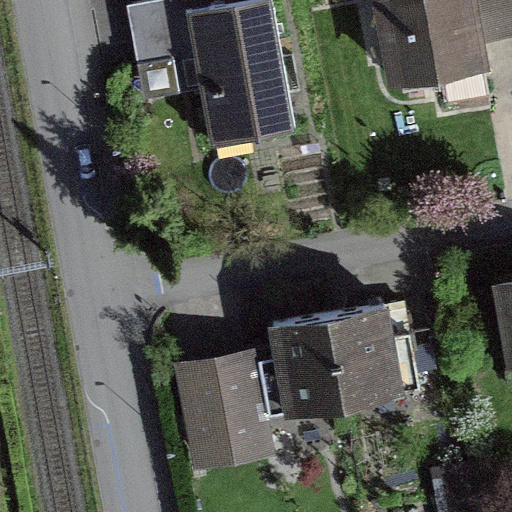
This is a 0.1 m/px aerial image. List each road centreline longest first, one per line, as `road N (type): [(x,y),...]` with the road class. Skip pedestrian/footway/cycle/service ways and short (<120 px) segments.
road 1 (residential): [(99,296),(511,220)]
road 2 (residential): [(99,296),(46,0)]
road 3 (residential): [(139,511),(99,296)]
